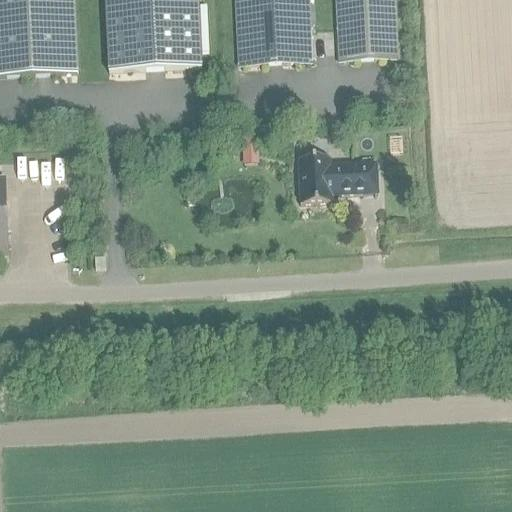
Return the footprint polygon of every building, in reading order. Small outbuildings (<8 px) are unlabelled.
[(0,0),(0,83),(76,80),(72,0),(0,0)] [(104,0),(108,78),(200,73),(196,0),(104,0)] [(234,0),(239,71),(311,67),(307,0),(234,0)] [(396,63),(393,0),(335,0),(338,66),(396,63)] [(259,157),(258,134),(241,135),(242,158),(259,157)] [(338,196),(338,200),(378,198),(376,167),(336,168),(337,172),(330,172),(329,161),(297,163),(300,209),(332,207),(331,196),(338,196)]
